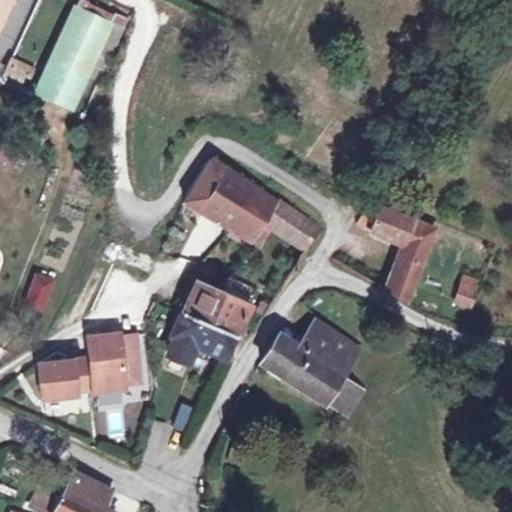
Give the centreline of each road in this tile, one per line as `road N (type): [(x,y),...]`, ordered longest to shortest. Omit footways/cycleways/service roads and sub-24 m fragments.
road 1 (unclassified): [(165,500),(283,305),(316,273)]
road 2 (track): [(381,182),(426,132),(506,0)]
road 3 (unclassified): [(316,273),(456,338),(511,343)]
road 4 (unclassified): [(165,500),(0,424)]
